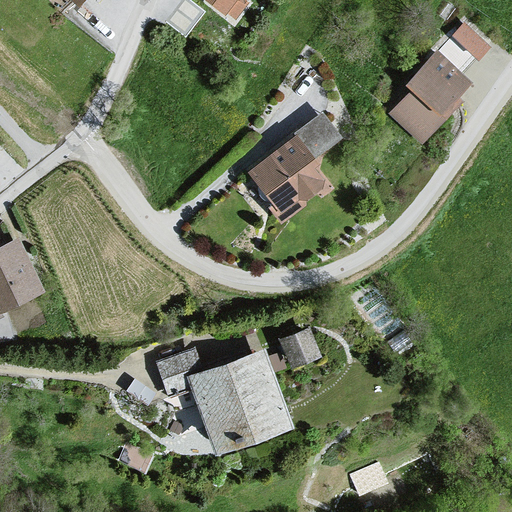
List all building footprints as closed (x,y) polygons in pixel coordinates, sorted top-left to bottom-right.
[(222,0),(240,14),(251,0),(222,0)] [(452,31),(478,56),(492,42),(466,16),(452,31)] [(487,79),(445,45),(393,111),(435,145),(487,79)] [(333,107),(255,170),(292,215),(347,171),(330,150),(353,132),(333,107)] [(0,315),(54,286),(26,234),(0,248),(0,315)] [(335,350),(323,322),(292,336),(304,364),(335,350)] [(216,369),(204,340),(163,357),(177,392),(207,381),(204,374),(216,369)] [(314,420),(282,342),(216,369),(204,374),(207,381),(236,451),(314,420)]
